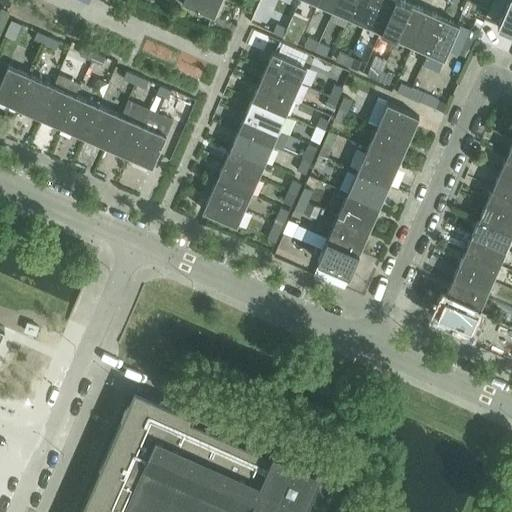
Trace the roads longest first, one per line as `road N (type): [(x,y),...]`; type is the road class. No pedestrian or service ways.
road 1 (residential): [(364,342),(481,84),(511,81)]
road 2 (residential): [(15,511),(136,242)]
road 3 (unclassified): [(364,342),(136,242)]
road 4 (unclassified): [(511,406),(364,342)]
road 5 (unclassified): [(136,242),(0,182)]
